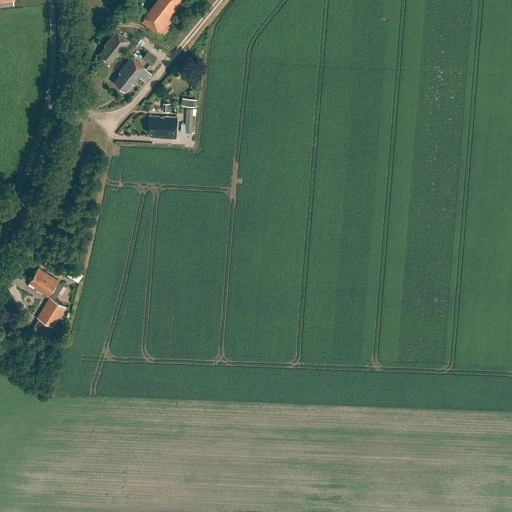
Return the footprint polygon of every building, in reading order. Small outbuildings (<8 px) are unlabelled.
[(158,0),(141,22),(162,38),(171,27),(169,25),(188,0),(158,0)] [(105,45),(97,55),(108,64),(116,55),(117,56),(129,41),(115,29),(103,43),(105,45)] [(156,59),(147,51),(141,58),(151,65),(156,59)] [(117,73),(119,75),(113,83),(123,92),(130,83),(132,85),(144,70),(129,58),(117,73)] [(195,107),(196,99),(181,97),(181,105),(195,107)] [(195,109),(186,109),(185,133),(194,133),(195,109)] [(148,133),(152,133),(152,138),(176,139),(176,118),(149,117),(148,133)] [(77,281),(82,274),(71,267),(67,274),(77,281)] [(38,286),(36,289),(49,296),(54,288),(59,291),(63,285),(57,282),(58,280),(37,268),(30,282),(38,286)] [(49,297),(36,318),(53,328),(66,308),(49,297)]
